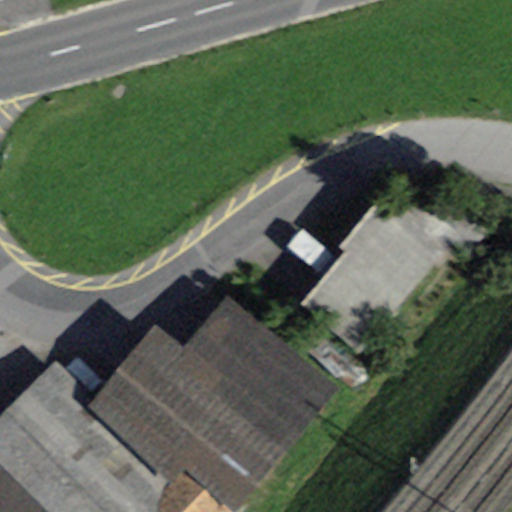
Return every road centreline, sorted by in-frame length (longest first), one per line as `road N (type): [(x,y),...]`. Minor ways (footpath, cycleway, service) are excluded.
road 1 (unclassified): [(0,313),(141,299),(343,179),(479,148),(511,159)]
road 2 (tertiary): [(214,0),(0,60)]
